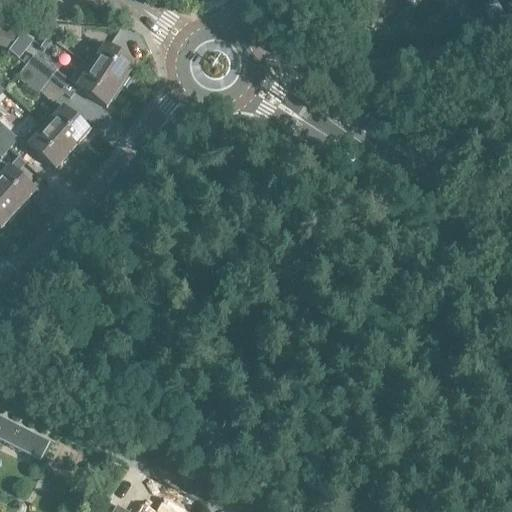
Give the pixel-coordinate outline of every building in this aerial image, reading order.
[(13,0),(0,0),(0,10),(26,13),(27,1),(13,0)] [(50,31),(41,24),(32,36),(40,42),(50,31)] [(0,39),(14,45),(18,31),(0,25),(0,39)] [(58,26),(47,39),(81,42),(83,28),(58,26)] [(98,45),(84,65),(92,71),(121,91),(135,69),(106,49),(105,50),(98,45)] [(35,56),(26,67),(47,85),(56,74),(35,56)] [(76,77),(71,84),(76,88),(75,90),(77,92),(80,94),(107,112),(121,91),(92,71),(84,65),(76,77)] [(26,67),(16,80),(37,97),(47,85),(26,67)] [(61,109),(56,106),(39,124),(73,155),(91,135),(61,109)] [(0,124),(0,143),(9,151),(18,141),(0,124)] [(73,155),(39,124),(23,143),(25,144),(24,145),(56,174),(73,155)] [(0,143),(0,159),(1,160),(9,151),(0,143)] [(3,166),(0,168),(0,197),(18,215),(35,196),(3,166)] [(0,197),(0,232),(1,233),(18,215),(0,197)] [(0,442),(39,463),(49,443),(0,417),(0,442)] [(139,511),(182,511),(161,499),(153,511),(149,511),(142,507),(139,511)]
